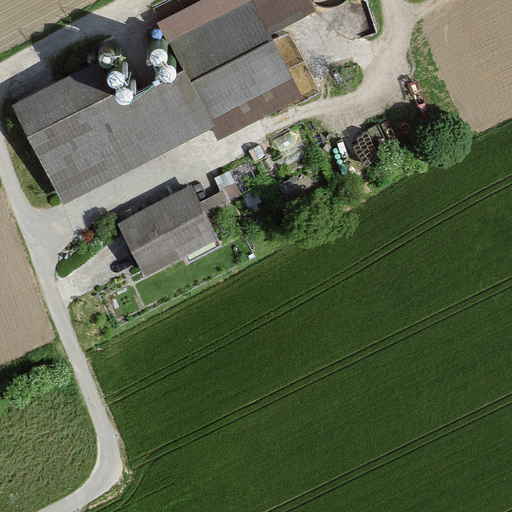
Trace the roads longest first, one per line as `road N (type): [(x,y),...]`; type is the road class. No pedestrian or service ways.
road 1 (track): [(30,233),(262,128),(365,91),(376,82),(393,32),(391,0)]
road 2 (unclassified): [(0,153),(110,453),(99,482),(49,511)]
road 3 (track): [(0,76),(146,0)]
